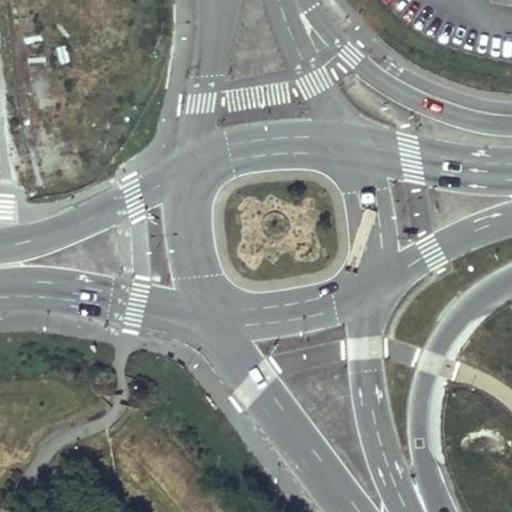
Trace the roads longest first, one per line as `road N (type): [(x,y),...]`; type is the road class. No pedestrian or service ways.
road 1 (primary): [(442,511),(423,440),(430,364),(462,311),(511,272)]
road 2 (unclassified): [(511,121),(460,111),(383,78),(305,0)]
road 3 (primary): [(212,312),(349,511)]
road 4 (primary): [(408,511),(381,447),(365,370),(366,290)]
road 5 (primary): [(0,287),(43,286),(212,312)]
road 6 (primary): [(191,166),(60,230),(0,247)]
road 7 (unclassified): [(211,0),(208,76),(191,166)]
road 8 (primary): [(511,165),(349,146)]
road 9 (unclassified): [(349,146),(278,0)]
road 10 (primary): [(366,290),(511,217)]
road 11 (primary): [(349,146),(255,145),(191,166)]
road 12 (primary): [(212,312),(301,311),(366,290)]
road 13 (primary): [(191,166),(186,234),(212,312)]
road 14 (primary): [(366,290),(371,223),(349,146)]
